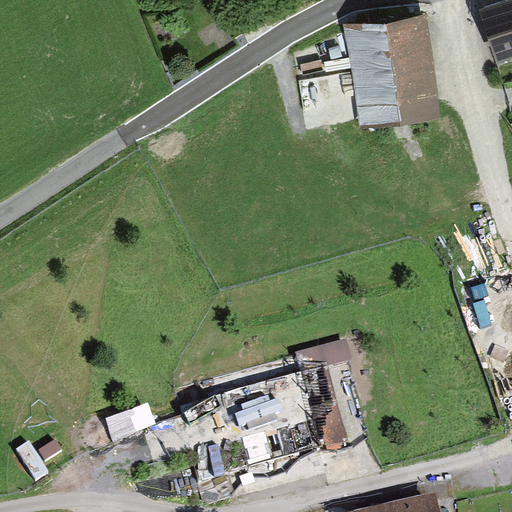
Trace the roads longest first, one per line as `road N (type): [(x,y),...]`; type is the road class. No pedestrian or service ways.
road 1 (unclassified): [(0,219),(170,105),(351,0)]
road 2 (track): [(511,449),(279,511)]
road 3 (residential): [(446,0),(511,228)]
road 4 (track): [(169,511),(98,502),(2,511)]
